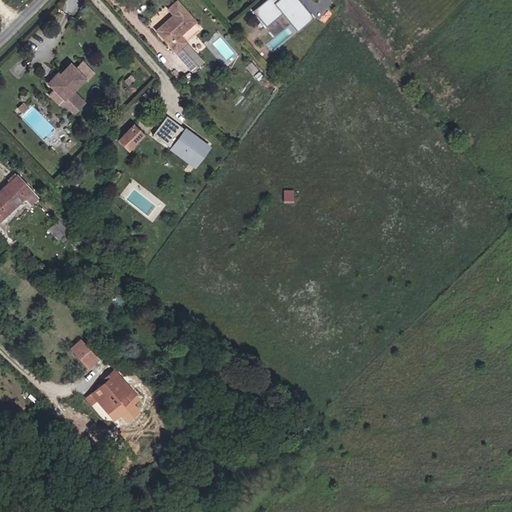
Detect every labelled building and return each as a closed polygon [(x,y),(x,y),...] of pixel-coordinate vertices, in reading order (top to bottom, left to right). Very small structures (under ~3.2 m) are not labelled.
[(173,51),(201,28),(178,0),(175,0),(168,6),(173,13),(155,27),(173,51)] [(286,12),(302,31),(318,17),(303,0),(268,0),(257,10),(270,26),(286,12)] [(201,63),(186,44),(175,53),(190,71),(201,63)] [(48,82),(60,94),(55,99),(63,107),(73,98),(68,93),(80,82),(86,76),(70,60),(66,64),(48,82)] [(153,134),(196,163),(208,146),(165,116),(153,134)] [(126,152),(143,135),(132,124),(115,142),(126,152)] [(0,193),(0,223),(0,224),(26,200),(32,207),(38,200),(16,178),(0,193)] [(51,228),(62,239),(68,233),(58,222),(51,228)] [(97,359),(79,340),(68,349),(86,369),(97,359)] [(91,393),(107,413),(114,407),(111,403),(122,394),(131,405),(136,400),(111,370),(103,376),(107,380),(91,393)]
